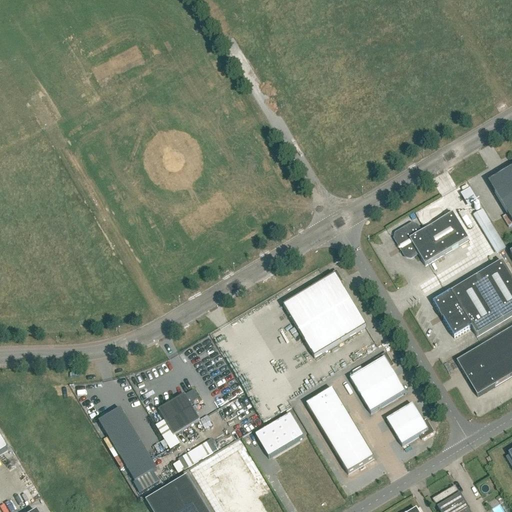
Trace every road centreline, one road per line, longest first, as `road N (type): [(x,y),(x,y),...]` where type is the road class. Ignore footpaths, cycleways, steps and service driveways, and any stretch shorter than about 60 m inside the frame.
road 1 (tertiary): [(337,223),(133,342),(98,353),(0,358)]
road 2 (unclassified): [(470,444),(337,223)]
road 3 (unknown): [(390,455),(338,385),(310,393),(301,400),(303,414),(340,478),(368,471)]
road 4 (tertiary): [(511,119),(337,223)]
road 5 (unclassified): [(337,223),(232,50)]
road 6 (unclassified): [(357,511),(470,444)]
